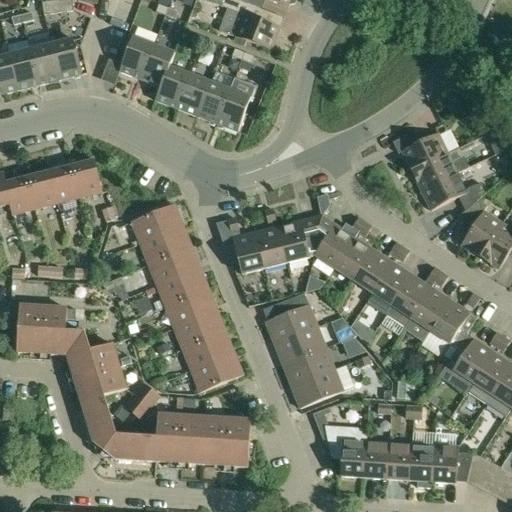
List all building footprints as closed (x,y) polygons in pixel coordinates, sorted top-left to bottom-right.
[(71,0),(64,0),(57,1),(58,14),(73,12),(71,0)] [(193,0),(175,0),(174,4),(189,10),(193,0)] [(201,0),(218,6),(228,10),(219,32),(234,38),(235,37),(272,52),(280,30),(251,19),(255,8),(234,0),(201,0)] [(265,0),(289,9),(289,6),(296,5),(297,0),(265,0)] [(41,3),(43,11),(43,17),(58,14),(57,1),(41,3)] [(168,9),(158,5),(156,13),(165,17),(168,9)] [(178,13),(168,9),(165,17),(175,21),(178,13)] [(31,14),(20,16),(22,24),(33,21),(31,14)] [(20,16),(11,19),(13,26),(22,24),(20,16)] [(194,35),(191,43),(201,46),(204,38),(194,35)] [(38,87),(60,82),(51,46),(48,36),(28,42),(31,51),(29,52),(38,87)] [(213,42),(204,38),(201,46),(210,50),(213,42)] [(119,73),(141,81),(154,47),(133,39),(119,73)] [(73,41),(51,46),(60,82),(82,76),(73,41)] [(175,55),(154,47),(141,81),(160,89),(161,89),(169,68),(175,55)] [(235,50),(234,50),(232,58),(241,62),(242,62),(245,54),(235,50)] [(29,52),(8,57),(18,92),(38,87),(29,52)] [(254,57),(245,54),(242,62),(251,65),(254,57)] [(8,57),(0,58),(0,96),(18,92),(8,57)] [(227,68),(235,71),(239,63),(231,60),(227,68)] [(241,62),(239,69),(252,74),(255,67),(251,65),(242,62),(241,62)] [(155,102),(177,110),(190,76),(169,68),(161,89),(160,89),(155,102)] [(177,110),(197,118),(210,84),(190,76),(177,110)] [(230,92),(210,84),(197,118),(217,126),(235,80),(234,80),(230,92)] [(238,135),(251,100),(255,88),(235,80),(217,126),(223,129),(238,135)] [(398,154),(402,153),(412,173),(448,155),(439,135),(421,143),(416,133),(393,144),(398,154)] [(487,140),(495,156),(507,151),(499,135),(487,140)] [(461,161),(453,165),(448,155),(412,173),(421,192),(457,174),(465,170),(461,161)] [(95,162),(94,162),(71,168),(79,199),(103,193),(95,162)] [(71,168),(49,174),(57,205),(79,199),(71,168)] [(3,174),(2,175),(13,216),(35,210),(27,180),(6,185),(3,174)] [(49,174),(27,180),(35,210),(57,205),(49,174)] [(480,184),(466,191),(457,174),(421,192),(431,212),(459,199),(465,213),(477,202),(485,195),(480,184)] [(2,175),(0,175),(0,208),(9,206),(12,216),(13,216),(2,175)] [(317,198),(321,217),(330,207),(328,196),(317,198)] [(461,247),(480,259),(502,225),(484,213),(486,208),(477,202),(465,213),(457,220),(472,230),(461,247)] [(131,224),(140,246),(184,228),(175,206),(131,224)] [(114,221),(111,210),(102,213),(105,225),(114,221)] [(276,223),(273,210),(265,212),(268,225),(276,223)] [(322,217),(320,218),(315,248),(318,247),(321,250),(316,258),(315,258),(334,270),(355,239),(322,217)] [(320,218),(302,222),(278,228),(278,231),(286,265),(315,258),(316,258),(321,250),(318,247),(315,248),(320,218)] [(236,219),(228,221),(228,222),(231,234),(239,232),(236,219)] [(351,231),(358,235),(366,224),(358,219),(351,231)] [(373,228),(366,224),(358,235),(365,240),(373,228)] [(511,256),(511,231),(502,225),(480,259),(498,271),(509,254),(511,256)] [(140,246),(148,267),(192,249),(184,228),(140,246)] [(278,228),(256,234),(264,270),(286,265),(278,231),(278,228)] [(256,234),(233,240),(241,275),(264,270),(256,234)] [(375,252),(355,239),(334,270),(351,281),(345,290),(348,292),(375,252)] [(405,249),(396,244),(389,256),(397,261),(405,249)] [(150,286),(151,290),(157,288),(200,270),(192,249),(148,267),(155,284),(150,286)] [(410,253),(405,249),(397,261),(403,264),(410,253)] [(394,265),(375,252),(348,292),(351,294),(357,285),(373,296),(394,265)] [(413,277),(394,265),(373,296),(368,305),(387,317),(413,277)] [(50,278),(51,268),(38,267),(37,277),(50,278)] [(51,268),(50,278),(63,279),(63,269),(51,268)] [(425,285),(413,277),(387,317),(405,329),(411,321),(431,289),(434,285),(442,274),(442,273),(435,269),(425,285)] [(87,280),(92,278),(93,277),(93,271),(75,270),(74,280),(87,280)] [(200,270),(157,288),(159,293),(165,309),(209,292),(200,270)] [(13,271),(13,280),(25,281),(26,272),(13,271)] [(449,278),(442,274),(434,285),(441,290),(449,278)] [(411,321),(430,333),(450,301),(431,289),(411,321)] [(120,299),(121,302),(129,299),(126,292),(117,296),(118,300),(120,299)] [(165,309),(174,330),(217,313),(209,292),(165,309)] [(481,299),(473,294),(466,306),(473,311),(481,299)] [(430,333),(457,351),(467,337),(466,336),(468,333),(477,319),(450,301),(430,333)] [(153,304),(156,313),(163,309),(159,302),(153,304)] [(265,324),(274,346),(318,328),(309,306),(293,313),(270,322),(265,324)] [(21,307),(18,354),(42,355),(45,309),(21,307)] [(67,310),(45,309),(42,355),(67,357),(84,336),(66,334),(67,310)] [(174,330),(182,351),(226,334),(217,313),(174,330)] [(334,338),(348,332),(343,321),(329,326),(334,338)] [(274,346),(282,367),(326,350),(318,328),(274,346)] [(182,351),(191,372),(234,355),(226,334),(182,351)] [(489,346),(496,350),(504,338),(497,334),(489,346)] [(67,357),(75,383),(119,370),(112,346),(89,353),(84,336),(67,357)] [(511,343),(504,338),(496,350),(503,355),(511,343)] [(354,340),(343,344),(349,360),(366,353),(354,340)] [(473,385),(493,354),(473,341),(453,372),(447,368),(439,380),(452,389),(460,377),(473,385)] [(156,349),(159,356),(171,351),(168,344),(156,349)] [(282,367),(291,388),(335,371),(326,350),(282,367)] [(473,385),(473,386),(468,394),(486,406),(511,367),(511,366),(493,354),(473,385)] [(243,377),(234,355),(191,372),(200,394),(243,377)] [(355,362),(358,371),(371,367),(368,358),(355,362)] [(511,409),(511,367),(486,406),(505,419),(511,410),(511,409)] [(75,383),(81,405),(103,399),(126,392),(119,370),(75,383)] [(344,393),(335,371),(291,388),(300,411),(344,393)] [(398,383),(397,401),(414,402),(415,384),(398,383)] [(146,399),(152,391),(143,384),(137,392),(146,399)] [(146,399),(154,406),(161,398),(152,391),(146,399)] [(146,399),(137,392),(130,400),(139,407),(146,399)] [(115,438),(103,399),(81,405),(93,443),(104,452),(115,438)] [(139,407),(148,414),(154,406),(146,399),(139,407)] [(139,407),(130,400),(124,409),(133,416),(139,407)] [(377,415),(391,415),(391,406),(377,406),(377,415)] [(4,407),(3,421),(13,422),(14,408),(4,407)] [(139,407),(133,416),(142,423),(148,414),(139,407)] [(423,408),(413,408),(412,421),(422,422),(423,408)] [(158,416),(156,440),(155,463),(178,465),(181,418),(158,416)] [(204,419),(181,418),(178,465),(201,466),(204,419)] [(227,421),(204,419),(201,466),(224,467),(227,421)] [(248,469),(250,427),(251,422),(227,421),(224,467),(248,469)] [(359,442),(324,440),(330,456),(342,457),(340,478),(364,479),(366,443),(367,430),(359,430),(359,442)] [(115,461),(155,463),(156,440),(115,438),(104,452),(115,461)] [(364,479),(387,481),(389,444),(366,443),(364,479)] [(387,481),(409,482),(411,445),(389,444),(387,481)] [(409,482),(432,484),(434,447),(411,445),(409,482)] [(458,455),(458,448),(434,447),(432,484),(456,485),(456,484),(466,485),(474,455),(458,455)] [(488,462),(474,455),(466,485),(467,485),(474,488),(488,462)] [(498,467),(488,462),(474,488),(484,494),(498,467)] [(509,473),(498,467),(484,494),(495,499),(509,473)] [(511,491),(511,474),(509,473),(495,499),(505,504),(511,491)]
